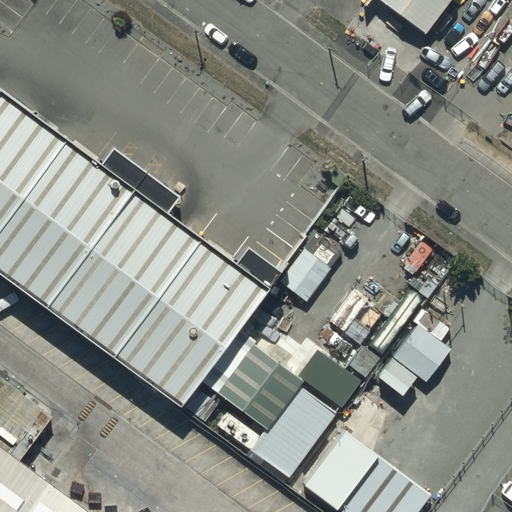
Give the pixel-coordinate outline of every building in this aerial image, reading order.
[(369,0),(368,3),(422,42),(453,0),(369,0)] [(0,104),(0,283),(180,414),(266,297),(0,104)] [(302,245),(276,278),(304,299),(330,266),(302,245)] [(415,333),(389,368),(422,392),(448,357),(415,333)] [(247,454),(286,484),(336,419),(297,390),(247,454)] [(0,511),(72,511),(0,458),(0,511)] [(421,511),(429,502),(374,462),(337,511),(421,511)]
